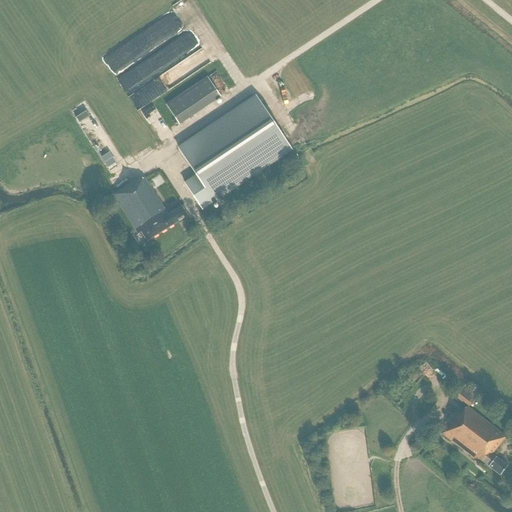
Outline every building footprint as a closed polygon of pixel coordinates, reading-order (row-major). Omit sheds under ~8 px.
[(221,97),(207,77),(166,105),(179,125),(221,97)] [(153,100),(147,87),(140,90),(145,103),(153,100)] [(256,97),(179,148),(197,176),(185,184),(202,209),(291,150),(256,97)] [(147,241),(187,215),(181,206),(167,215),(165,212),(168,210),(146,176),(137,182),(136,180),(113,195),(138,234),(141,232),(147,241)] [(463,389),(459,394),(456,398),(462,403),(462,402),(470,407),(476,399),(463,389)] [(443,434),(471,456),(477,461),(479,459),(500,476),(508,466),(492,454),(506,437),(467,407),(461,415),(459,413),(443,434)]
